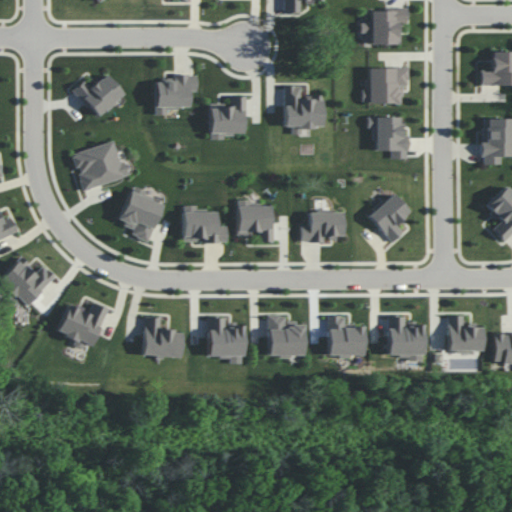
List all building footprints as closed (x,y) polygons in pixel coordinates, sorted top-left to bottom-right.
[(282,0),(282,12),(298,13),(298,0),(282,0)] [(399,44),(398,24),(406,23),(405,9),(369,10),(369,22),(359,22),(359,33),(369,32),(369,45),(399,44)] [(511,51),(490,52),(490,70),(479,70),(479,85),(511,85),(511,51)] [(363,103),(399,104),(400,86),(406,86),(407,68),(364,67),(363,103)] [(82,80),(71,89),(95,117),(122,94),(105,73),(88,87),(82,80)] [(153,114),(164,115),(165,107),(187,108),(188,91),(195,91),(195,74),(171,74),(171,81),(154,81),(153,114)] [(320,95),(308,95),(308,98),(298,98),(298,86),(282,86),(282,126),(289,126),(289,134),(299,134),(299,128),(320,128),(320,95)] [(207,104),(208,136),(243,136),(243,96),(228,96),(228,104),(207,104)] [(400,117),(366,117),(366,128),(372,128),(373,151),(389,151),(389,159),(406,158),(406,135),(400,135),(400,117)] [(511,118),(480,119),(481,165),(500,164),(500,157),(511,156),(511,118)] [(124,177),(114,141),(70,153),(80,189),(124,177)] [(160,203),(142,196),(144,190),(129,185),(117,222),(132,227),(129,235),(147,241),(160,203)] [(502,241),(511,231),(511,191),(506,185),(484,206),(498,222),(491,229),(502,241)] [(394,224),(408,211),(391,193),(366,217),(391,242),(401,231),(394,224)] [(256,241),(270,242),(271,206),(249,205),(249,200),(236,199),(235,234),(256,234),(256,241)] [(180,240),(202,241),(202,242),(225,243),(225,226),(215,225),(215,212),(195,211),(195,205),(181,205),(180,240)] [(340,212),(306,212),(307,225),(299,225),(299,242),(321,242),(321,237),(341,237),(340,212)] [(0,237),(15,231),(9,217),(1,220),(0,216),(0,237)] [(52,276),(41,265),(34,272),(19,257),(0,276),(0,286),(21,307),(52,276)] [(105,308),(90,302),(87,313),(65,305),(54,335),(82,345),(83,343),(91,346),(105,308)] [(266,356),(302,356),(301,322),(284,322),(283,315),(265,315),(266,356)] [(361,325),(343,325),(342,315),(325,316),(326,356),(361,355),(361,325)] [(420,325),(403,325),(403,315),(385,316),(386,356),(405,355),(405,361),(421,361),(420,325)] [(479,327),(461,327),(461,315),(445,315),(446,351),(480,351),(479,327)] [(141,355),(179,357),(180,331),(158,330),(159,317),(142,316),(141,355)] [(206,357),(227,357),(227,364),(241,363),(241,325),(223,325),(223,317),(205,317),(206,357)] [(511,333),(491,334),(492,363),(511,362),(511,333)]
